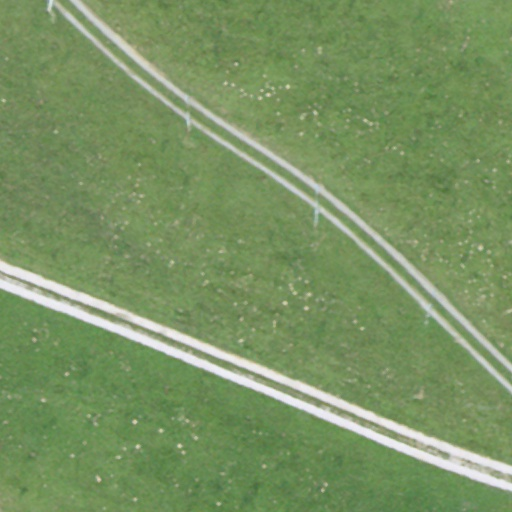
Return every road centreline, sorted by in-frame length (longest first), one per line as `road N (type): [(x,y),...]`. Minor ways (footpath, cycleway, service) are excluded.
road 1 (track): [(511,377),(328,203),(170,96),(64,0)]
road 2 (track): [(511,480),(0,283)]
